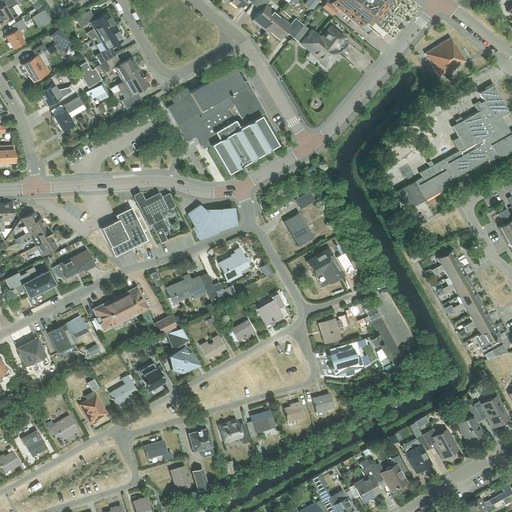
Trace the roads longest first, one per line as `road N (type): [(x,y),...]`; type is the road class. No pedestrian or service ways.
road 1 (residential): [(248,220),(0,334)]
road 2 (residential): [(115,430),(133,434),(314,380),(297,327)]
road 3 (residential): [(297,327),(115,430)]
road 4 (residential): [(239,188),(209,193),(153,181),(36,188)]
road 5 (residential): [(308,147),(441,1)]
road 6 (residential): [(46,511),(136,483),(115,430)]
road 7 (residential): [(511,278),(463,202),(511,177)]
road 8 (residential): [(308,147),(248,48),(232,36)]
road 9 (residential): [(0,495),(115,430)]
road 10 (residential): [(248,220),(303,311),(297,327)]
